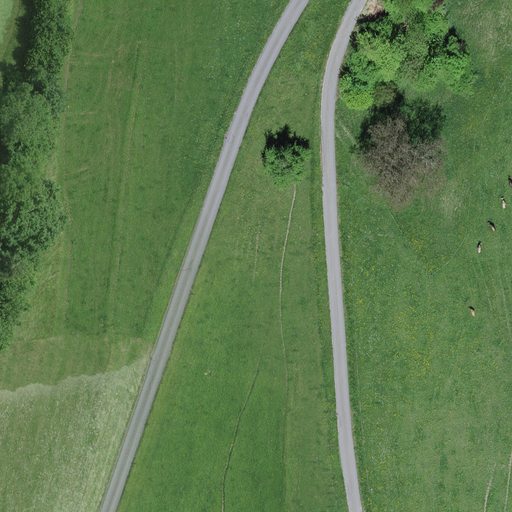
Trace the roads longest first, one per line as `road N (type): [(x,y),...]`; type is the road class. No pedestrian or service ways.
road 1 (unclassified): [(307,0),(261,70),(107,511)]
road 2 (track): [(361,0),(333,71),(328,160),(355,511)]
